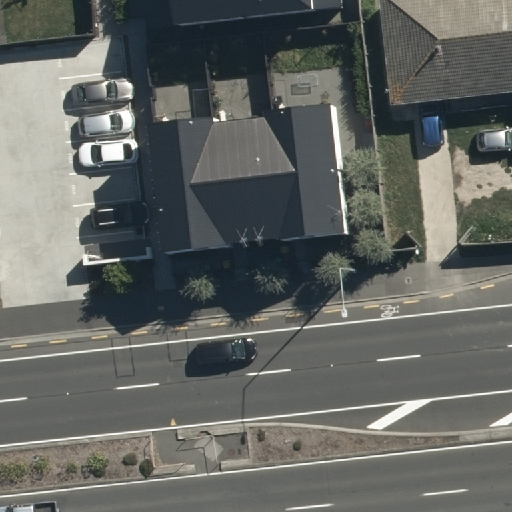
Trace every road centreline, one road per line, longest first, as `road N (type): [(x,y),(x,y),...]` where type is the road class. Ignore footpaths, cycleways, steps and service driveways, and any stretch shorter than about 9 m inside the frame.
road 1 (primary): [(0,403),(511,347)]
road 2 (primary): [(427,495),(278,511)]
